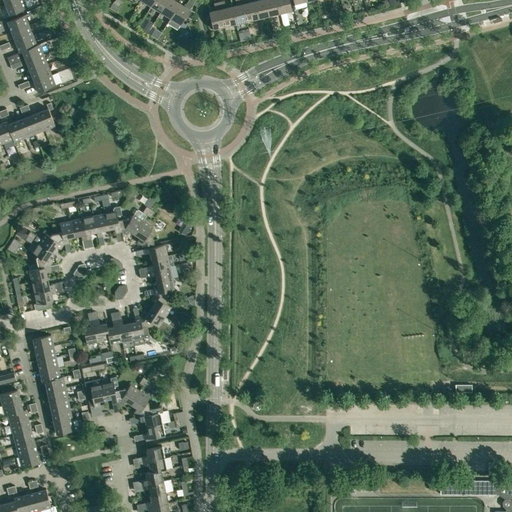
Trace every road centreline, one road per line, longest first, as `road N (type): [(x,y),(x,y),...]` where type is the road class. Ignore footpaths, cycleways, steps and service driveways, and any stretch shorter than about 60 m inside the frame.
road 1 (tertiary): [(212,511),(216,254)]
road 2 (tertiary): [(426,18),(281,59),(221,89)]
road 3 (tertiary): [(229,102),(300,62),(429,31)]
road 4 (residential): [(77,315),(137,296),(128,250),(120,245),(75,256),(69,267)]
road 5 (residential): [(55,468),(19,331)]
road 6 (tertiary): [(84,23),(114,70),(173,107)]
road 7 (tertiary): [(216,254),(216,133)]
